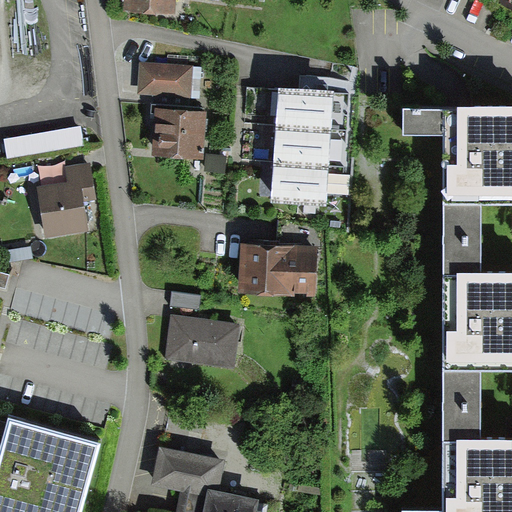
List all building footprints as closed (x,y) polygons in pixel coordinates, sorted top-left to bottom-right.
[(128,0),(129,10),(174,10),(174,0),(128,0)] [(186,67),(141,65),(140,92),(185,93),(186,67)] [(277,126),(332,129),(333,94),(278,91),(277,126)] [(441,134),(441,200),(511,200),(511,104),(403,105),(403,134),(441,134)] [(203,113),(159,110),(157,151),(201,153),(203,113)] [(332,129),(277,126),(275,163),(330,165),(332,129)] [(4,139),(7,157),(78,147),(76,129),(4,139)] [(208,156),(206,168),(222,171),(224,159),(208,156)] [(329,199),(330,165),(275,163),(274,197),(329,199)] [(40,190),(48,235),(87,229),(82,199),(92,198),(87,168),(66,171),(68,186),(40,190)] [(486,200),(441,200),(441,366),(486,366),(511,366),(511,272),(486,273),(486,200)] [(314,247),(244,245),(243,286),(313,288),(314,247)] [(27,268),(27,251),(3,251),(3,268),(27,268)] [(166,308),(196,310),(197,295),(167,293),(166,308)] [(231,365),(236,327),(170,318),(165,356),(231,365)] [(486,366),(441,366),(441,507),(400,507),(400,511),(511,511),(511,438),(486,439),(486,366)] [(73,511),(94,435),(4,411),(0,426),(0,511),(73,511)] [(221,461),(163,449),(157,480),(190,487),(184,511),(266,511),(269,501),(215,490),(221,461)]
